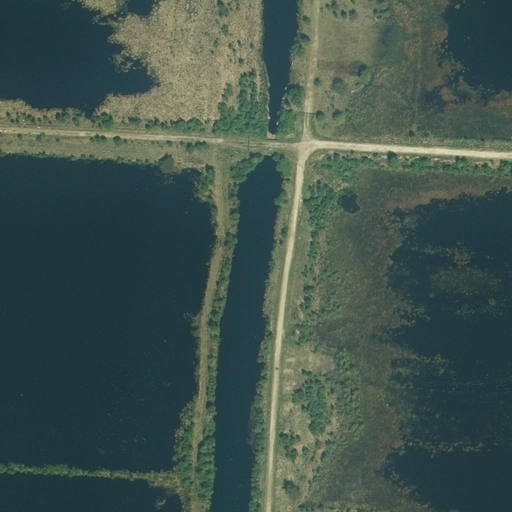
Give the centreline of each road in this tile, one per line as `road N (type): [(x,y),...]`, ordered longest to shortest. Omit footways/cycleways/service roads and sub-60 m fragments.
road 1 (track): [(303,145),(279,312),(268,511)]
road 2 (track): [(0,129),(303,145)]
road 3 (track): [(303,145),(511,156)]
road 4 (track): [(315,0),(303,145)]
